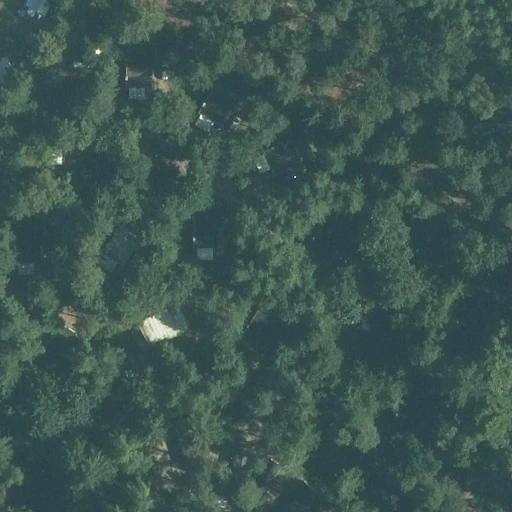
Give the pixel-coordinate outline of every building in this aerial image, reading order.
[(125,45),(124,89),(151,89),(151,45),(125,45)] [(219,76),(197,114),(219,127),(242,89),(219,76)] [(303,133),(262,153),(274,176),(314,157),(303,133)] [(109,146),(65,146),(65,173),(109,173),(109,146)] [(191,204),(192,249),(218,249),(217,203),(191,204)] [(331,210),(306,247),(327,262),(352,224),(331,210)] [(413,217),(416,261),(442,259),(439,215),(413,217)] [(127,217),(103,254),(125,269),(149,232),(127,217)] [(16,220),(16,264),(42,264),(42,220),(16,220)] [(511,248),(506,245),(483,282),(505,296),(511,285),(511,248)] [(266,299),(241,337),(262,350),(287,313),(266,299)] [(177,304),(136,324),(148,347),(189,327),(177,304)] [(385,311),(342,325),(351,351),(393,337),(385,311)] [(52,322),(30,360),(53,373),(75,335),(52,322)] [(415,387),(390,425),(411,439),(437,401),(415,387)] [(118,396),(76,411),(85,437),(127,421),(118,396)] [(473,459),(470,486),(487,488),(486,497),(506,499),(507,490),(510,463),(473,459)] [(54,511),(54,495),(30,496),(30,511),(54,511)]
